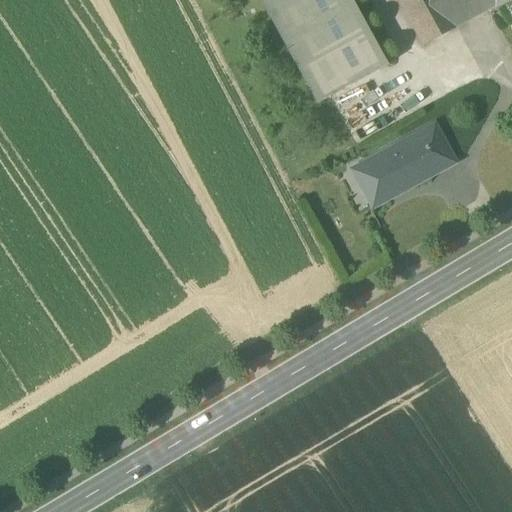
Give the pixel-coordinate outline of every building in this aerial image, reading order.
[(260,0),(280,36),(317,104),(328,98),(387,66),(351,0),(260,0)] [(397,0),(422,47),(456,28),(441,0),(397,0)] [(483,0),(441,0),(456,28),(489,10),(483,0)] [(511,0),(483,0),(489,10),(490,13),(511,1),(511,0)] [(430,176),(431,177),(453,165),(433,128),(411,140),(430,176)] [(362,188),(373,207),(430,176),(411,140),(359,168),(368,185),(362,188)] [(353,171),(362,188),(368,185),(359,168),(353,171)]
